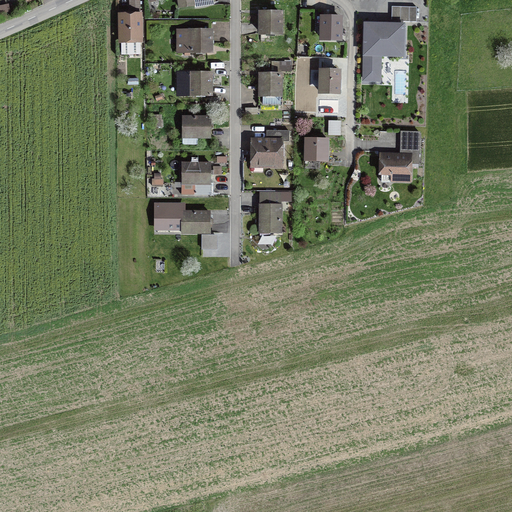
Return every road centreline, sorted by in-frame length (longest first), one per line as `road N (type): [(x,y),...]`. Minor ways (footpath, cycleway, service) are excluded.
road 1 (residential): [(233,0),(234,265)]
road 2 (residential): [(339,0),(351,17),(348,175)]
